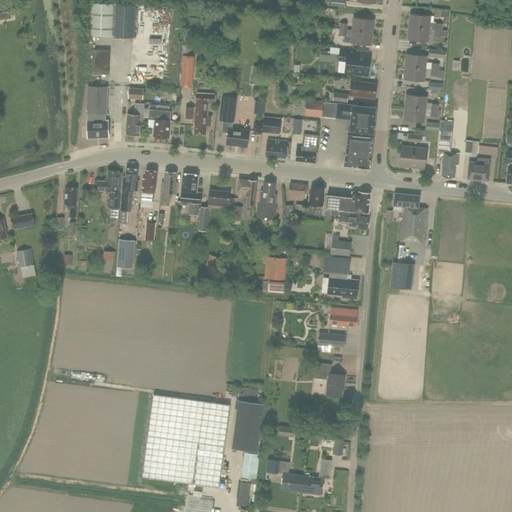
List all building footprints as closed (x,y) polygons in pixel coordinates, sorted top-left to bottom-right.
[(0,0),(0,18),(13,17),(10,2),(1,3),(0,0)] [(92,34),(113,35),(114,3),(91,2),(89,34),(92,34)] [(124,37),(133,37),(135,5),(115,4),(113,36),(124,37)] [(226,12),(216,12),(215,19),(226,20),(226,12)] [(409,26),(429,28),(430,22),(431,15),(410,13),(409,26)] [(373,32),(374,19),(353,17),(353,23),(352,30),(373,32)] [(429,28),(409,26),(407,39),(428,41),(429,28)] [(371,45),(373,32),(352,30),(347,29),(340,28),(339,35),(351,36),(351,43),(371,45)] [(330,47),(321,46),(320,54),(329,55),(330,51),(330,47)] [(339,60),(346,61),(345,72),(368,75),(370,57),(355,55),(356,49),(340,48),(340,53),(340,55),(339,60)] [(428,56),(445,58),(446,50),(429,48),(428,56)] [(92,74),(108,74),(109,50),(93,49),(92,74)] [(438,69),(439,63),(426,62),(427,55),(406,53),(405,66),(426,68),(432,68),(432,69),(438,69)] [(192,87),(194,56),(183,55),(180,86),(192,87)] [(260,85),(262,67),(253,66),(252,78),(251,78),(250,84),(260,85)] [(426,68),(405,66),(403,79),(424,81),(426,68)] [(493,128),(504,129),(506,81),(492,81),(493,75),(486,75),(486,71),(474,71),(474,79),(491,79),(490,85),(489,85),(487,122),(493,123),(493,128)] [(349,95),(375,98),(376,83),(351,80),(349,95)] [(428,88),(442,90),(443,83),(429,82),(428,88)] [(292,83),(282,83),(282,104),(292,104),(292,83)] [(108,120),(105,120),(105,113),(106,113),(107,86),(88,85),(87,121),(87,138),(109,137),(108,120)] [(128,98),(143,99),(143,88),(129,87),(128,98)] [(333,100),(347,101),(348,93),(334,92),(333,100)] [(186,107),(185,117),(192,118),(192,122),(195,122),(194,133),(205,134),(206,123),(211,123),(211,116),(207,115),(207,108),(204,108),(205,102),(213,103),(214,94),(197,93),(196,102),(200,102),(200,107),(186,107)] [(438,110),(439,104),(426,102),(427,96),(406,94),(405,107),(438,110)] [(247,146),(249,130),(229,128),(230,120),(233,121),(236,96),(222,95),(219,119),(223,120),(222,131),(228,132),(226,144),(247,146)] [(305,115),(322,116),(323,101),(306,99),(305,115)] [(258,113),(266,114),(268,101),(260,100),(258,113)] [(370,136),(371,133),(373,133),(376,107),(323,101),(322,116),(351,119),(350,130),(352,131),(352,135),(370,136)] [(135,102),(134,114),(127,114),(126,133),(139,134),(140,115),(143,115),(144,103),(135,102)] [(153,136),(169,137),(171,120),(172,110),(157,109),(157,105),(150,104),(148,118),(155,119),(153,136)] [(437,116),(438,110),(405,107),(404,120),(424,122),(425,114),(431,115),(431,116),(437,116)] [(281,118),(264,117),(262,131),(279,133),(281,118)] [(294,119),(293,133),(301,134),(302,120),(294,119)] [(455,165),(458,165),(459,153),(450,152),(452,131),(440,130),(438,151),(444,152),(442,176),(454,177),(455,165)] [(315,162),(318,135),(303,133),(302,147),(296,146),(295,160),(315,162)] [(352,135),(348,134),(344,165),(357,166),(357,167),(369,168),(370,167),(373,137),(370,136),(352,135)] [(266,155),(286,157),(288,141),(267,139),(266,155)] [(412,167),(414,146),(401,145),(399,166),(412,167)] [(491,157),(497,157),(498,147),(478,145),(477,162),(490,163),(491,157)] [(414,146),(412,167),(425,168),(427,148),(414,146)] [(490,163),(477,162),(469,161),(467,178),(488,180),(490,163)] [(121,198),(120,210),(131,211),(133,199),(133,191),(133,190),(137,190),(138,180),(136,180),(137,168),(127,167),(126,167),(125,176),(123,176),(121,198)] [(155,192),(157,170),(146,169),(145,178),(143,178),(141,200),(153,201),(154,192),(155,192)] [(107,181),(106,181),(98,180),(97,190),(110,191),(109,207),(119,207),(121,182),(122,172),(118,172),(118,171),(108,170),(107,181)] [(175,184),(176,172),(165,171),(164,183),(162,182),(161,192),(161,194),(160,194),(160,202),(168,202),(169,192),(176,193),(177,184),(175,184)] [(181,192),(180,204),(190,205),(199,206),(199,203),(201,203),(202,193),(196,193),(198,174),(183,173),(181,192)] [(254,207),(255,196),(257,180),(239,179),(237,194),(246,195),(245,206),(254,207)] [(257,205),(256,217),(276,220),(277,207),(275,207),(276,194),(274,194),(275,183),(264,181),(263,190),(261,190),(259,205),(257,205)] [(288,198),(306,200),(307,184),(290,182),(288,198)] [(70,217),(76,217),(76,205),(77,188),(73,187),(73,186),(72,186),(72,187),(70,187),(69,186),(66,188),(65,188),(65,194),(63,194),(63,204),(68,204),(68,209),(70,209),(70,217)] [(323,206),(325,188),(311,186),(310,193),(309,194),(307,213),(315,214),(316,205),(323,206)] [(81,200),(91,201),(92,189),(82,188),(81,200)] [(233,204),(234,197),(230,197),(230,192),(209,189),(208,204),(229,206),(229,203),(233,204)] [(359,191),(359,192),(352,191),(352,197),(327,194),(324,219),(330,220),(332,209),(369,213),(371,193),(359,191)] [(399,240),(423,243),(427,208),(418,207),(420,195),(395,192),(393,210),(401,211),(402,206),(404,206),(402,222),(401,221),(399,240)] [(294,217),(293,204),(285,205),(286,218),(294,217)] [(232,219),(241,220),(242,206),(233,205),(232,219)] [(201,206),(200,209),(199,223),(198,229),(207,230),(209,207),(201,206)] [(368,228),(368,220),(369,217),(357,216),(357,214),(340,212),(339,222),(347,223),(347,228),(356,229),(356,227),(368,228)] [(13,228),(34,224),(32,213),(11,217),(13,228)] [(145,239),(154,240),(156,222),(147,221),(145,239)] [(338,240),(339,235),(333,235),(333,239),(332,239),(331,253),(349,255),(351,241),(338,240)] [(134,241),(118,239),(117,265),(132,266),(134,241)] [(36,275),(31,249),(17,251),(20,267),(22,277),(36,275)] [(114,251),(103,250),(103,261),(114,261),(114,251)] [(64,254),(63,263),(71,264),(72,255),(64,254)] [(214,267),(217,257),(209,254),(206,264),(214,267)] [(324,271),(330,272),(328,293),(342,294),(342,296),(356,298),(358,280),(347,279),(348,274),(349,258),(325,256),(324,271)] [(269,278),(284,279),(286,258),(270,257),(269,278)] [(393,262),(390,287),(411,289),(414,264),(393,262)] [(269,283),(268,291),(283,292),(284,284),(269,283)] [(331,307),(329,324),(356,326),(357,309),(331,307)] [(318,344),(331,346),(344,347),(345,341),(346,334),(319,332),(318,344)] [(331,364),(316,362),(314,377),(327,379),(326,394),(342,396),(343,384),(344,384),(345,375),(330,373),(331,364)] [(230,404),(153,394),(142,476),(219,487),(230,404)] [(257,451),(264,403),(239,400),(232,448),(257,451)] [(310,421),(311,407),(303,407),(302,420),(310,421)] [(278,434),(293,436),(294,427),(279,425),(278,434)] [(318,446),(319,438),(311,437),(310,445),(318,446)] [(333,453),(342,455),(344,440),(335,439),(333,453)] [(258,478),(261,454),(246,451),(243,476),(258,478)] [(281,489),(301,492),(304,475),(288,473),(290,462),(279,460),(268,459),(266,471),(283,473),(281,489)] [(329,479),(331,467),(332,460),(321,459),(319,477),(304,475),(301,492),(321,494),(323,478),(329,479)]
